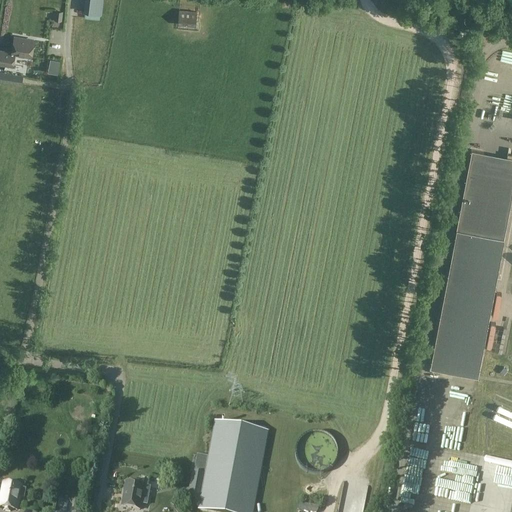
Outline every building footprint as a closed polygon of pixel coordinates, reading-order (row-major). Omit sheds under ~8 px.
[(101,0),(85,0),(84,10),(100,12),(101,0)] [(197,12),(179,11),(177,25),(195,26),(197,12)] [(62,13),(55,12),(53,20),(61,21),(62,13)] [(11,52),(11,53),(14,54),(30,56),(33,40),(13,37),(11,52)] [(11,52),(0,50),(0,63),(12,66),(14,54),(11,53),(11,52)] [(0,71),(0,80),(22,84),(23,75),(0,71)] [(485,98),(498,100),(500,94),(486,91),(485,98)] [(490,131),(511,137),(511,95),(501,93),(498,106),(491,104),(489,113),(476,110),(474,118),(492,123),(490,131)] [(511,157),(471,150),(430,367),(478,376),(504,238),(511,196),(511,157)] [(206,474),(195,472),(192,489),(191,489),(189,499),(200,501),(199,509),(215,511),(253,511),(269,426),(216,416),(209,456),(206,474)] [(296,448),(295,454),(296,459),(298,465),(301,469),(306,472),(311,475),(316,475),(322,475),(327,472),(332,469),(335,465),(337,459),(338,454),(337,448),(335,443),(332,439),(327,435),(322,433),(316,432),(311,433),(306,435),(301,439),(298,443),(296,448)] [(417,503),(426,453),(408,450),(399,500),(417,503)] [(26,489),(21,488),(21,487),(3,483),(0,497),(0,506),(4,508),(3,511),(10,511),(11,509),(17,510),(19,498),(24,499),(26,489)] [(142,495),(144,486),(126,483),(122,507),(139,510),(141,504),(147,505),(149,497),(142,495)] [(429,511),(463,511),(466,502),(432,496),(429,511)]
